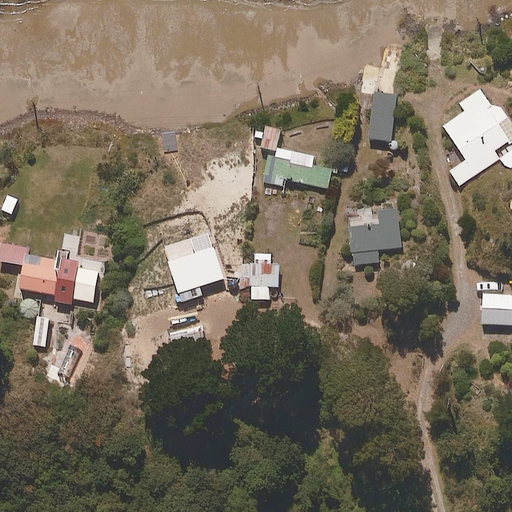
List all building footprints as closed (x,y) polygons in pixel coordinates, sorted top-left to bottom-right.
[(493,110),(480,92),(461,105),(466,113),(444,129),(467,161),(451,172),(460,185),(499,158),(494,151),(511,138),(511,124),(499,106),(493,110)] [(396,98),(373,96),(369,140),(392,142),(396,98)] [(272,150),(277,150),(280,132),(266,129),(262,148),(272,150)] [(285,180),(309,185),(329,189),(333,169),(313,165),(314,158),(277,150),(272,150),(265,182),(284,186),(285,180)] [(168,180),(175,161),(163,156),(155,175),(168,180)] [(400,249),(397,208),(349,212),(353,266),(379,264),(377,251),(400,249)] [(219,247),(206,247),(206,239),(167,241),(169,280),(208,278),(207,270),(220,269),(219,247)] [(232,283),(232,290),(252,290),(252,301),(269,301),(269,288),(279,288),(279,267),(271,267),(271,256),(255,256),(255,266),(241,266),(241,283),(232,283)] [(54,272),(55,263),(23,259),(19,292),(65,298),(66,285),(58,284),(59,273),(54,272)] [(97,273),(76,271),(73,301),(94,303),(97,273)] [(511,295),(483,295),(482,325),(511,325),(511,295)] [(209,359),(203,329),(171,336),(177,367),(209,359)]
